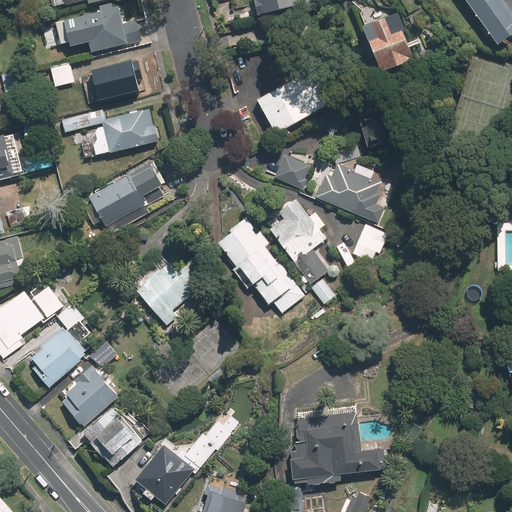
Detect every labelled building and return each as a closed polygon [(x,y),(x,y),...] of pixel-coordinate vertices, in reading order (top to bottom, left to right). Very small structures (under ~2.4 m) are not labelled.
[(99,9),(58,20),(41,25),(47,48),(73,41),(74,46),(91,41),(94,53),(133,42),(121,0),(116,0),(98,5),(99,9)] [(259,0),(263,13),(305,3),(304,0),(259,0)] [(413,41),(394,0),(355,0),(387,71),(427,53),(420,37),(413,41)] [(511,2),(510,0),(470,0),(503,44),(511,37),(511,2)] [(139,61),(96,71),(100,89),(85,93),(88,108),(154,93),(150,75),(143,77),(139,61)] [(73,63),(54,68),(58,86),(78,82),(73,63)] [(318,67),(258,99),(277,135),(337,102),(318,67)] [(107,106),(63,116),(66,131),(79,128),(85,159),(164,142),(156,107),(109,117),(107,106)] [(316,163),(290,151),(278,178),(304,190),(316,163)] [(386,193),(390,182),(343,162),(337,175),(330,172),(320,197),(380,223),(392,195),(386,193)] [(170,195),(153,164),(94,196),(110,227),(170,195)] [(317,249),(331,238),(324,228),(329,225),(319,210),(314,214),(301,196),(281,210),(287,219),(275,228),(314,283),(332,270),(317,249)] [(261,230),(251,216),(232,229),(235,234),(223,242),(239,265),(234,268),(249,290),(257,284),(272,306),(277,302),(285,313),(309,296),(297,279),(295,280),(269,244),(273,242),(264,228),(261,230)] [(382,254),(390,230),(367,222),(357,253),(375,259),(378,253),(382,254)] [(0,285),(26,279),(24,274),(25,274),(22,263),(28,261),(26,254),(28,254),(22,235),(0,240),(0,285)] [(348,239),(339,243),(351,266),(359,262),(348,239)] [(195,295),(196,286),(193,282),(198,277),(181,255),(165,268),(163,266),(138,286),(169,325),(181,315),(177,309),(195,295)] [(324,277),(312,287),(325,304),(338,294),(324,277)] [(58,287),(56,283),(38,294),(51,316),(72,303),(61,285),(58,287)] [(21,339),(44,322),(40,316),(47,311),(37,296),(29,302),(24,295),(0,312),(0,311),(0,342),(7,352),(23,341),(21,339)] [(61,316),(70,329),(85,317),(75,305),(61,316)] [(52,391),(84,363),(82,361),(88,357),(86,355),(88,354),(68,331),(61,337),(59,335),(43,349),(45,352),(34,361),(35,363),(31,366),(52,391)] [(245,361),(236,353),(211,378),(219,387),(245,361)] [(121,399),(94,368),(77,383),(80,387),(68,397),(70,399),(64,404),(86,429),(121,399)] [(291,457),(293,477),(296,477),(296,481),(309,479),(309,482),(343,479),(342,472),(382,467),(379,446),(364,448),(359,409),(299,416),(302,441),(297,442),(298,448),(292,449),(293,456),(291,457)] [(115,411),(86,436),(92,444),(91,445),(104,459),(105,458),(115,468),(145,442),(124,418),(122,419),(115,411)] [(198,471),(167,446),(138,482),(169,507),(198,471)] [(306,511),(304,483),(282,485),(284,511),(306,511)] [(347,497),(341,511),(364,511),(372,492),(356,486),(351,499),(347,497)] [(245,511),(250,500),(213,487),(204,511),(245,511)] [(0,511),(13,511),(0,496),(0,511)]
